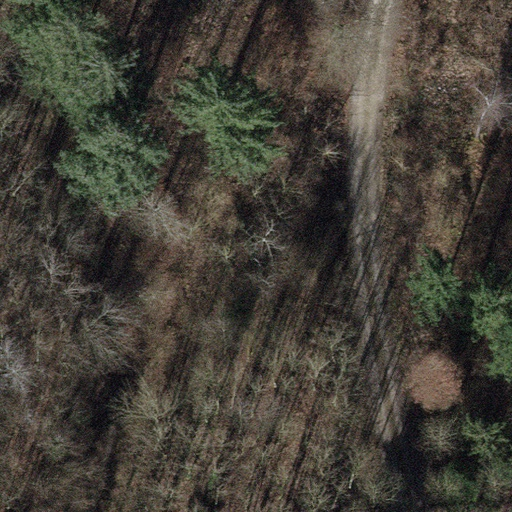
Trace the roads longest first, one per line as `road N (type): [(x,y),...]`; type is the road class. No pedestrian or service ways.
road 1 (track): [(93,511),(123,450),(120,253),(10,0)]
road 2 (track): [(391,0),(363,207),(423,511)]
